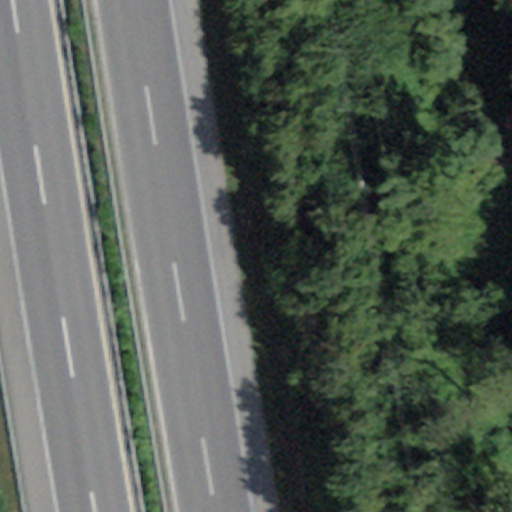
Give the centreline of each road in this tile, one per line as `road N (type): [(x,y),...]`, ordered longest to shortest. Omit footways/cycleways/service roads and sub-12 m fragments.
road 1 (motorway): [(3,0),(88,511)]
road 2 (motorway): [(212,511),(129,0)]
